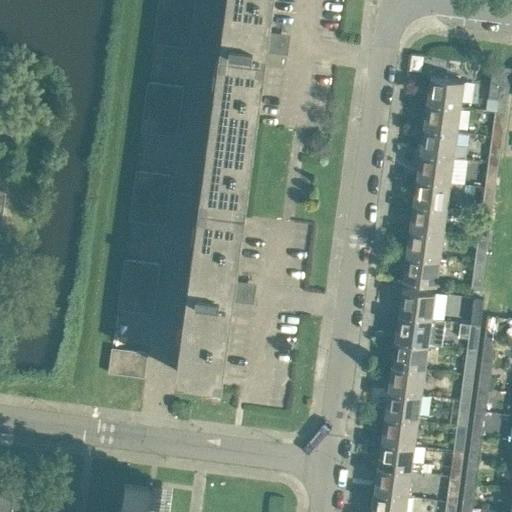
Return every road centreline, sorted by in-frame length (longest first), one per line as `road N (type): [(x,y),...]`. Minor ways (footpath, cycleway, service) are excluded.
road 1 (residential): [(421,11),(380,65),(326,460)]
road 2 (residential): [(151,439),(215,0)]
road 3 (residential): [(326,460),(151,439)]
road 4 (residential): [(151,439),(0,419)]
